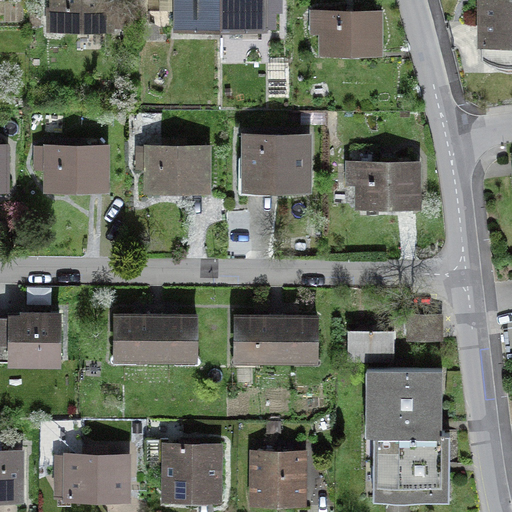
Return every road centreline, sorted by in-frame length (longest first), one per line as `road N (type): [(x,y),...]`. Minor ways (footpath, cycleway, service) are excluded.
road 1 (residential): [(0,267),(462,275)]
road 2 (residential): [(501,511),(462,275)]
road 3 (residential): [(462,275),(452,134)]
road 4 (residential): [(452,134),(414,0)]
